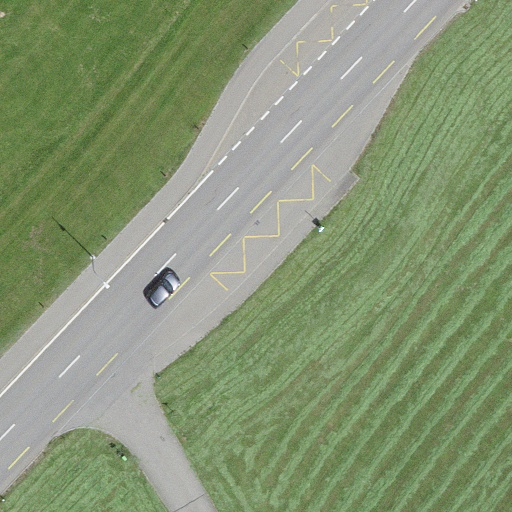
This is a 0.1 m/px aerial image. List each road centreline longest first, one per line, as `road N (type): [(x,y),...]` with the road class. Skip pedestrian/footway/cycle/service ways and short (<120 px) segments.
road 1 (primary): [(418,0),(80,361)]
road 2 (residential): [(210,511),(159,425),(80,361)]
